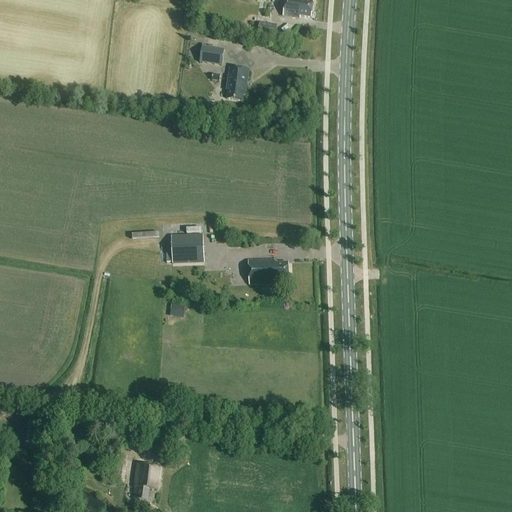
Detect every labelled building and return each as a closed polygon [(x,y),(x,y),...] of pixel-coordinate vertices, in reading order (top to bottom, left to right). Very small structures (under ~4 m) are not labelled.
[(285,0),(283,17),(300,20),(300,17),(311,19),(314,2),(303,0),(302,0),(285,0)] [(277,27),(260,24),(258,36),(276,39),(277,27)] [(202,48),(200,64),(222,67),(224,51),(202,48)] [(249,71),(230,68),(226,92),(228,92),(227,100),(242,103),(243,96),(245,96),(249,71)] [(204,236),(172,237),(173,265),(205,264),(204,236)] [(248,262),(249,287),(277,285),(277,286),(278,286),(278,284),(285,284),(285,280),(289,280),(289,264),(278,265),(275,261),(248,262)] [(126,461),(113,459),(111,470),(107,470),(105,482),(123,484),(126,461)] [(161,469),(137,465),(134,488),(135,488),(133,500),(147,502),(149,491),(158,492),(161,469)]
